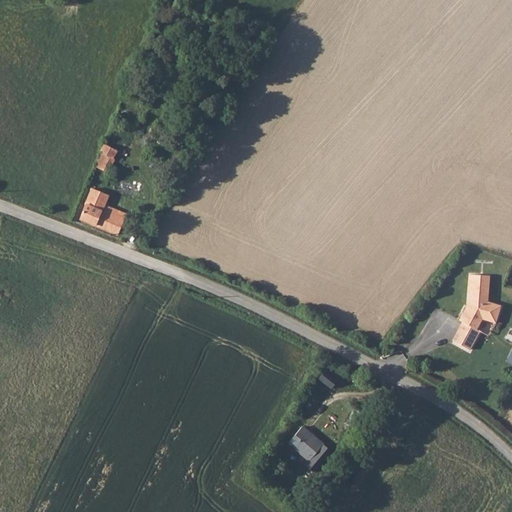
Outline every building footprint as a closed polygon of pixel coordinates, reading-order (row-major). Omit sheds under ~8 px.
[(124,139),(110,133),(105,142),(102,149),(107,151),(105,157),(117,162),(122,148),(120,147),(124,139)] [(88,203),(82,217),(120,233),(129,212),(111,205),(111,206),(107,204),(113,191),(96,185),(88,203)] [(471,310),(454,340),(471,349),(481,330),(478,328),(484,317),(497,321),(502,305),(489,301),(491,275),(472,273),(469,304),(475,307),(473,311),(471,310)] [(484,317),(478,328),(481,330),(490,334),(497,321),(484,317)] [(511,365),(511,348),(510,347),(503,361),(511,365)] [(307,426),(294,442),(315,458),(329,441),(307,426)]
